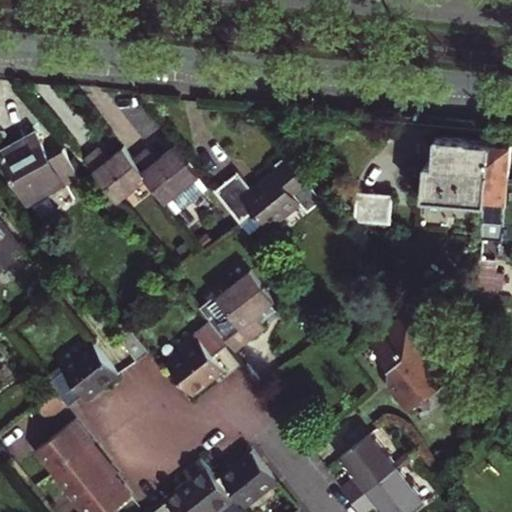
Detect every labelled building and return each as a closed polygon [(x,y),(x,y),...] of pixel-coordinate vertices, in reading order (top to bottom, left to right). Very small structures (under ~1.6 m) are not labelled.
[(0,150),(29,202),(78,174),(63,146),(47,154),(34,131),(0,150)] [(424,196),(486,201),(491,142),(466,139),(467,136),(438,134),(435,162),(427,161),(424,196)] [(511,176),(509,176),(511,143),(491,142),(486,201),(482,239),(511,241),(511,176)] [(138,158),(154,179),(182,214),(216,187),(182,144),(162,159),(153,147),(138,158)] [(87,160),(122,205),(154,179),(138,158),(129,147),(111,161),(102,148),(87,160)] [(291,156),(311,181),(312,180),(292,155),(291,156)] [(242,222),(256,211),(270,229),(305,203),(297,193),(311,181),(291,156),(276,168),(278,171),(262,182),(265,185),(258,191),(256,188),(242,170),(217,190),(242,222)] [(265,185),(262,182),(256,188),(258,191),(265,185)] [(392,193),(359,190),(356,219),(390,222),(392,193)] [(139,227),(122,205),(113,212),(130,234),(139,227)] [(0,265),(23,248),(0,218),(0,265)] [(481,258),(475,328),(490,329),(494,287),(499,287),(500,272),(495,271),(496,259),(481,258)] [(201,306),(212,320),(230,343),(238,353),(268,329),(265,324),(280,312),(274,304),(279,300),(254,269),(221,294),(220,292),(201,306)] [(412,307),(371,340),(389,363),(389,369),(395,377),(387,382),(407,408),(447,377),(419,340),(431,331),(412,307)] [(225,369),(214,355),(230,343),(212,320),(197,333),(201,338),(170,362),(194,393),(225,369)] [(151,351),(133,328),(121,337),(139,360),(151,351)] [(53,383),(70,405),(85,393),(89,397),(121,372),(96,342),(64,366),(68,371),(53,383)] [(58,392),(40,406),(49,417),(66,403),(58,392)] [(97,442),(78,418),(39,448),(88,511),(114,511),(133,498),(93,445),(97,442)] [(374,432),(343,456),(358,475),(344,486),(355,500),(400,465),(374,432)] [(254,452),(222,476),(237,496),(245,506),(278,482),(254,452)] [(150,510),(151,511),(216,511),(219,510),(220,511),(242,511),(243,511),(233,499),(218,479),(202,460),(186,472),(192,479),(168,498),(167,497),(150,510)] [(400,465),(355,500),(364,511),(371,511),(381,505),(387,511),(407,511),(426,498),(400,465)] [(237,496),(222,476),(218,479),(233,499),(237,496)]
